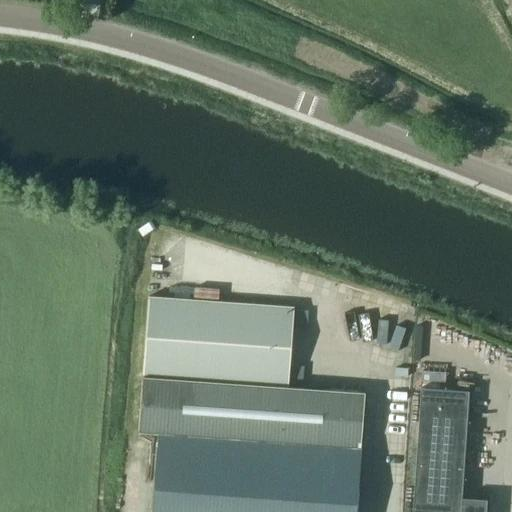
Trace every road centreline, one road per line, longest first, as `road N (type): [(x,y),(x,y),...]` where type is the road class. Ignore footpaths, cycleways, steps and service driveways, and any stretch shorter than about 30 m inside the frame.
road 1 (tertiary): [(511,187),(141,44),(0,19)]
road 2 (unknown): [(382,511),(378,385),(361,358),(330,336)]
